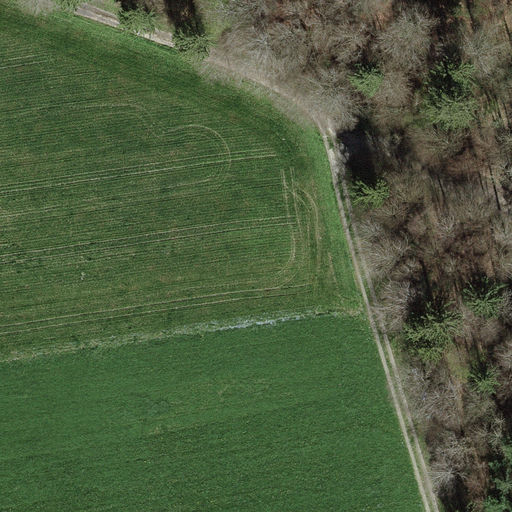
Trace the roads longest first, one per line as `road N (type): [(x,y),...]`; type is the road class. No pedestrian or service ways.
road 1 (track): [(434,511),(325,111),(303,93),(69,0)]
road 2 (track): [(325,111),(511,186)]
